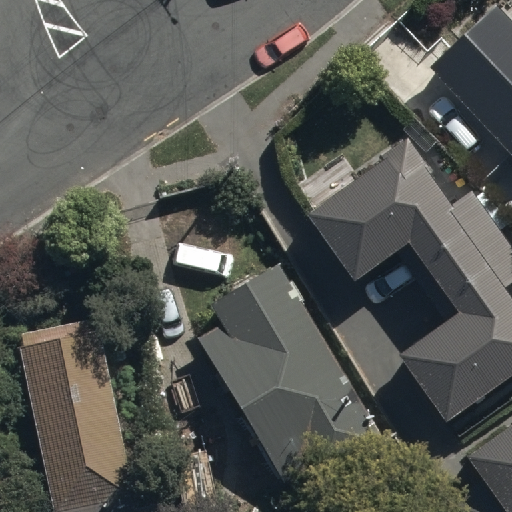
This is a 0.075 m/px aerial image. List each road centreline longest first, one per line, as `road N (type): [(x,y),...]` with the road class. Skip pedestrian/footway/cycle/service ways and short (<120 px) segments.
road 1 (residential): [(251,0),(126,102)]
road 2 (residential): [(126,102),(0,184)]
road 3 (residential): [(126,102),(51,0)]
